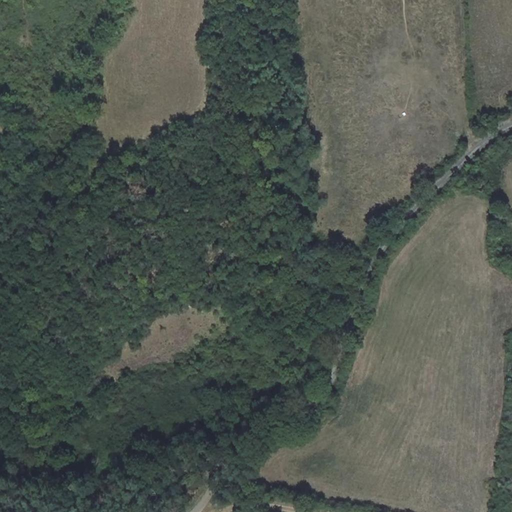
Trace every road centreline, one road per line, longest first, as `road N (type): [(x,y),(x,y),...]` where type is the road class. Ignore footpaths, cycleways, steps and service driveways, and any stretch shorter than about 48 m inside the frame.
road 1 (unclassified): [(196,511),(242,441),(304,411),(330,385),(378,256),(453,170),(511,124)]
road 2 (track): [(225,460),(79,488),(0,469)]
